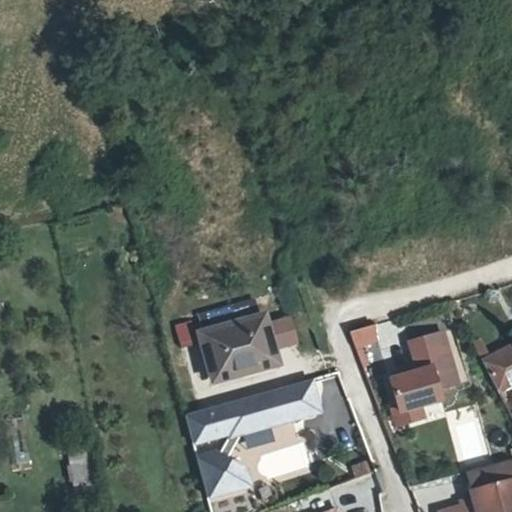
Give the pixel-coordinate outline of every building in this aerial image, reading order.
[(199,311),(204,330),(260,315),(255,296),(199,311)] [(212,371),(253,360),(255,366),(276,360),(272,347),(265,322),(264,314),(260,315),(204,330),(201,331),(212,371)] [(291,315),(265,322),(272,347),(297,340),(291,315)] [(188,321),(174,324),(179,346),(193,343),(188,321)] [(441,389),(437,390),(437,388),(455,382),(440,331),(409,341),(418,370),(388,380),(395,404),(398,412),(402,423),(415,460),(460,445),(449,414),(441,389)] [(511,340),(482,356),(497,385),(511,377),(511,340)] [(398,412),(395,404),(389,406),(395,425),(402,423),(398,412)] [(70,491),(96,488),(92,444),(66,447),(70,491)] [(252,480),(245,446),(220,451),(228,485),(252,480)] [(470,491),(471,494),(476,511),(511,511),(511,457),(491,463),(467,469),(473,489),(470,491)] [(369,467),(355,471),(358,482),(372,478),(369,467)] [(461,511),(476,511),(471,494),(458,498),(461,511)]
